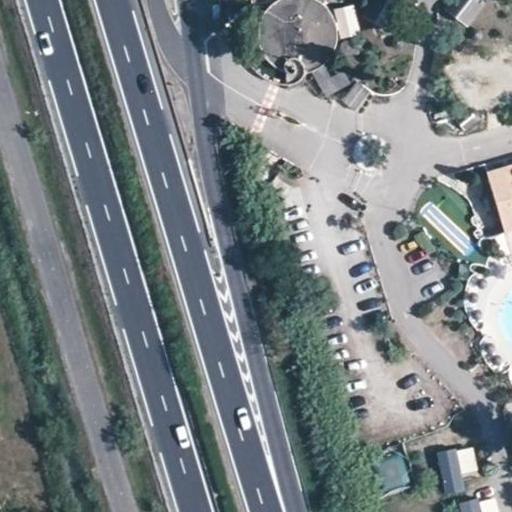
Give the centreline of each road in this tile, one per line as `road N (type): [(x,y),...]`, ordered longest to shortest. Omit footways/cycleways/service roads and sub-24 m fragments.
road 1 (primary): [(269,511),(114,0)]
road 2 (primary): [(44,0),(198,511)]
road 3 (primary): [(276,511),(278,446),(206,148),(195,67)]
road 4 (unclassified): [(127,511),(0,98)]
road 5 (unknown): [(511,437),(487,395),(439,349),(422,315),(414,266),(422,153)]
